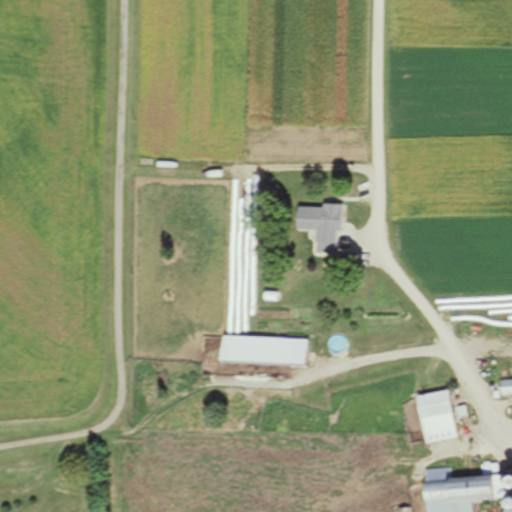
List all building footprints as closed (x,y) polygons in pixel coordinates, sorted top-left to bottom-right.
[(341,207),(297,206),(296,232),(318,232),(318,250),(339,250),(341,207)] [(308,341),(221,338),(219,364),(307,367),(308,341)] [(499,395),(511,394),(511,380),(499,381),(499,395)] [(424,447),(457,440),(447,392),(414,398),(424,447)] [(421,472),(425,511),(471,511),(471,504),(495,502),(496,511),(511,511),(511,498),(510,499),(511,494),(511,477),(507,476),(503,477),(497,475),(496,466),(484,467),(480,478),(451,480),(450,469),(421,472)]
